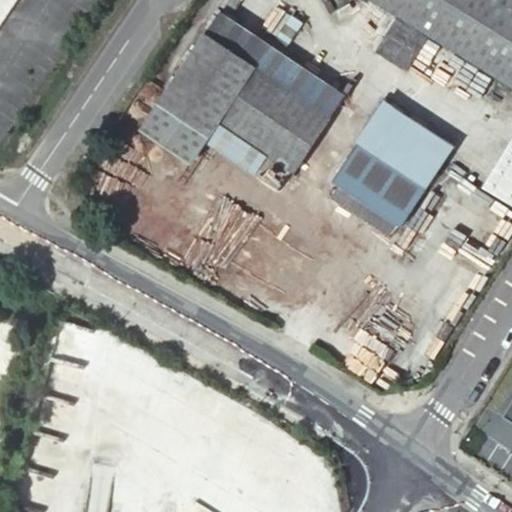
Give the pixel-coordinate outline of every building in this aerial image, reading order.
[(0,0),(0,24),(15,0),(0,0)] [(511,0),(373,0),(511,87),(511,0)] [(344,93),(220,5),(206,26),(330,114),(344,93)] [(330,114),(206,26),(169,82),(219,118),(292,169),(330,114)] [(219,118),(169,82),(142,124),(192,159),(219,118)] [(362,136),(424,179),(447,145),(385,103),(362,136)] [(424,179),(362,136),(334,178),(348,188),(396,220),(424,179)] [(511,136),(481,187),(511,205),(511,136)] [(396,220),(348,188),(339,200),(387,233),(396,220)] [(511,396),(500,415),(511,422),(511,396)]
